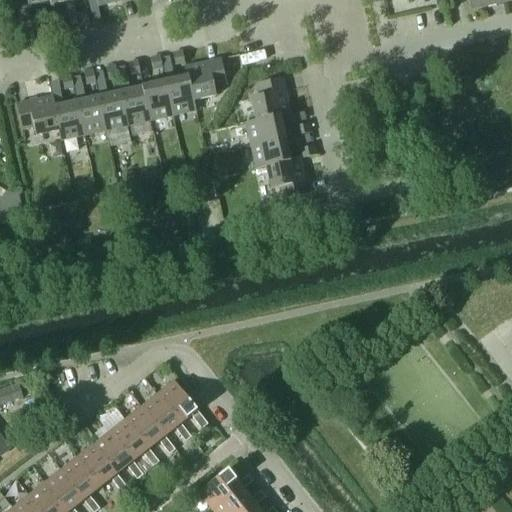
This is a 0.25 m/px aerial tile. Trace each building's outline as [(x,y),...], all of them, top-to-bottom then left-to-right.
[(50,0),(13,0),(18,24),(55,16),(53,6),(52,6),(50,0)] [(467,0),(470,10),(500,4),(499,0),(467,0)] [(80,27),(89,25),(87,14),(77,16),(80,27)] [(64,18),(55,20),(57,32),(67,30),(64,18)] [(182,52),(172,54),(175,66),(184,64),(182,52)] [(160,57),(150,59),(153,71),(162,69),(160,57)] [(184,68),(186,78),(187,78),(192,102),(193,102),(216,97),(214,88),(226,85),(221,60),(184,68)] [(137,62),(128,64),(130,76),(140,74),(137,62)] [(115,67),(106,69),(108,80),(118,78),(115,67)] [(93,72),(83,74),(86,85),(95,83),(93,72)] [(71,76),(61,79),(64,90),(73,88),(71,76)] [(196,112),(193,102),(192,102),(187,78),(186,78),(164,83),(172,117),(196,112)] [(251,99),(256,121),(256,122),(279,117),(280,118),(290,116),(282,79),(256,85),(259,97),(251,99)] [(150,122),(172,117),(164,83),(142,88),(150,122)] [(128,127),(150,122),(142,88),(120,93),(128,127)] [(106,131),(128,127),(120,93),(99,98),(106,131)] [(35,136),(58,132),(59,131),(54,108),(55,107),(53,97),(16,105),(21,131),(34,128),(35,136)] [(106,131),(99,98),(77,102),(84,136),(106,131)] [(60,142),(84,136),(77,102),(55,107),(54,108),(59,131),(58,132),(60,142)] [(284,139),(280,118),(279,117),(256,122),(256,121),(246,123),(251,147),(284,139)] [(299,136),(311,134),(309,124),(297,127),(299,136)] [(256,170),(266,168),(266,167),(289,162),(289,160),(284,139),(251,147),(256,170)] [(304,159),(316,156),(313,147),(302,149),(304,159)] [(266,167),(266,168),(271,190),(279,188),(282,201),(307,195),(299,158),(289,160),(289,162),(266,167)] [(120,175),(123,186),(136,183),(133,172),(120,175)] [(157,395),(180,425),(190,417),(201,430),(207,425),(174,382),(157,395)] [(15,389),(0,393),(0,407),(19,401),(15,389)] [(134,413),(141,408),(129,392),(128,392),(122,397),(134,413)] [(191,438),(180,425),(157,395),(141,408),(164,437),(174,429),(185,443),(191,438)] [(164,437),(141,408),(134,413),(125,420),(148,450),(158,442),(169,455),(175,451),(164,437)] [(109,433),(132,463),(142,455),(153,468),(159,463),(148,450),(125,420),(109,433)] [(93,446),(116,475),(126,467),(137,481),(143,476),(132,463),(109,433),(93,446)] [(76,459),(100,488),(110,480),(121,493),(127,488),(116,475),(93,446),(76,459)] [(89,497),(100,488),(76,459),(60,472),(83,501),(91,511),(96,511),(99,510),(89,497)] [(211,510),(250,479),(248,476),(238,484),(228,470),(198,493),(211,510)] [(83,501),(60,472),(44,484),(65,511),(75,511),(73,509),(83,501)] [(252,482),(250,479),(211,510),(212,511),(241,511),(263,495),(260,492),(251,500),(243,490),(252,482)] [(65,511),(44,484),(28,497),(39,511),(65,511)] [(0,511),(9,506),(0,494),(0,511)] [(265,498),(263,495),(241,511),(274,511),(275,511),(273,508),(268,511),(260,511),(256,506),(265,498)] [(12,509),(13,511),(39,511),(28,497),(12,509)]
